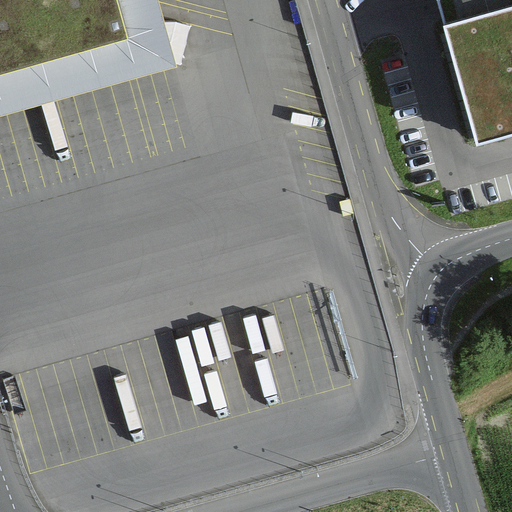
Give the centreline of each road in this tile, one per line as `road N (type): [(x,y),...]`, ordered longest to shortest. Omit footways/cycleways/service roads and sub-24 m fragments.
road 1 (unknown): [(0,198),(77,184),(180,141),(211,103),(216,0)]
road 2 (unclassified): [(511,238),(444,268),(424,300),(429,370),(454,454)]
road 3 (residential): [(454,454),(242,511)]
